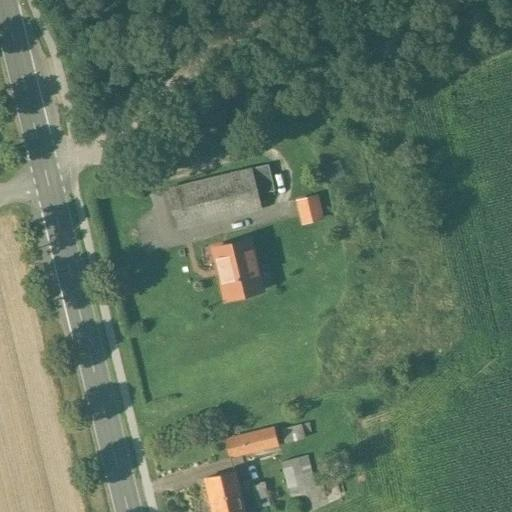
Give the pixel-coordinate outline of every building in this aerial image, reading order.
[(267,165),(251,169),(257,193),(273,190),(267,165)] [(251,169),(166,190),(166,189),(165,189),(175,229),(176,229),(261,208),(257,193),(251,169)] [(316,197),(297,202),(303,224),(319,219),(316,197)] [(249,241),(213,250),(225,299),(261,290),(249,241)] [(301,424),(282,429),(285,442),(304,437),(301,424)] [(273,428),(225,440),(229,456),(277,445),(273,428)] [(306,455),(281,461),(288,493),(308,488),(305,476),(310,475),(306,455)] [(243,511),(234,471),(204,478),(212,511),(243,511)] [(264,482),(252,485),(258,508),(270,505),(264,482)]
